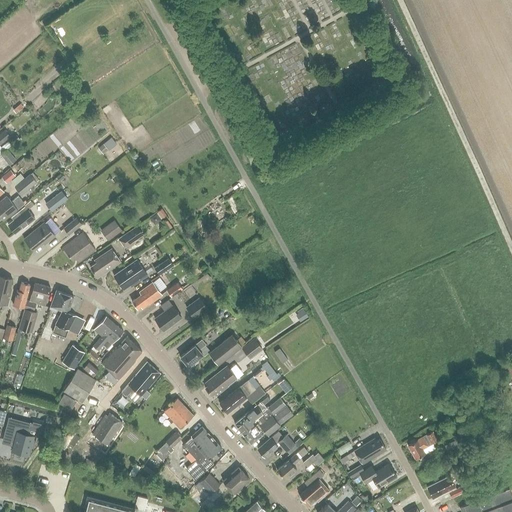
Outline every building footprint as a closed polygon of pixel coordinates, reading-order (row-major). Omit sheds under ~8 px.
[(21,104),(13,110),(16,113),(23,108),(21,104)] [(5,131),(0,134),(0,145),(10,138),(5,131)] [(16,135),(11,140),(15,145),(21,140),(16,135)] [(61,149),(73,162),(84,153),(73,139),(61,149)] [(103,144),(98,148),(103,154),(108,150),(103,144)] [(1,155),(10,166),(16,160),(7,149),(1,155)] [(0,177),(5,183),(14,175),(9,170),(0,177)] [(24,179),(15,187),(21,194),(36,182),(30,175),(24,179)] [(59,189),(44,201),(50,209),(65,197),(59,189)] [(12,202),(6,196),(0,201),(0,218),(1,218),(3,221),(24,204),(19,197),(12,202)] [(23,227),(34,218),(25,206),(18,212),(19,214),(13,219),(14,220),(8,225),(15,233),(23,227)] [(166,215),(162,209),(157,212),(161,218),(166,215)] [(75,218),(62,229),(67,235),(80,224),(75,218)] [(122,230),(114,220),(100,230),(108,240),(122,230)] [(44,245),(55,236),(44,222),(24,239),(33,250),(43,242),(44,245)] [(137,226),(118,239),(124,247),(143,234),(137,226)] [(78,263),(95,249),(83,233),(63,248),(73,261),(75,259),(78,263)] [(98,279),(120,263),(111,249),(97,258),(99,261),(90,267),(98,279)] [(167,258),(154,268),(159,275),(173,265),(167,258)] [(135,283),(147,275),(136,260),(113,275),(123,289),(134,282),(135,283)] [(10,290),(12,279),(0,276),(0,303),(8,306),(11,292),(10,290)] [(177,281),(166,289),(171,296),(182,288),(177,281)] [(13,305),(24,308),(26,300),(31,285),(22,282),(19,293),(17,292),(13,305)] [(150,304),(162,295),(153,282),(139,292),(141,295),(132,301),(137,309),(140,306),(142,308),(148,304),(150,304)] [(50,287),(35,283),(29,301),(26,300),(24,308),(34,311),(36,303),(45,306),(50,287)] [(68,329),(76,315),(68,312),(73,296),(57,290),(50,309),(57,311),(58,309),(62,311),(55,325),(68,329)] [(194,318),(207,309),(199,298),(186,308),(194,318)] [(163,331),(181,318),(172,306),(154,319),(163,331)] [(24,309),(18,329),(23,330),(30,332),(36,312),(24,309)] [(300,322),(306,317),(303,311),(296,316),(300,322)] [(103,337),(114,324),(105,316),(94,329),(102,336),(103,337)] [(93,346),(98,351),(107,341),(111,344),(123,331),(114,324),(103,337),(102,336),(93,346)] [(16,328),(8,325),(4,338),(12,340),(16,328)] [(55,325),(52,332),(66,337),(68,329),(55,325)] [(218,365),(241,347),(232,334),(208,353),(218,365)] [(109,370),(134,343),(127,336),(117,348),(116,347),(102,363),(109,370)] [(250,359),(263,349),(254,338),(241,348),(250,359)] [(198,350),(205,344),(201,339),(179,357),(188,367),(202,355),(198,350)] [(134,343),(109,370),(118,379),(135,361),(135,359),(141,351),(134,343)] [(74,368),(84,352),(72,344),(62,361),(74,368)] [(97,355),(90,349),(86,353),(93,359),(97,355)] [(288,360),(280,349),(275,353),(283,363),(288,360)] [(260,368),(252,374),(254,377),(262,371),(262,372),(264,371),(265,371),(268,374),(265,376),(269,381),(272,379),(273,381),(278,377),(265,361),(259,366),(260,368)] [(97,370),(87,362),(82,368),(92,376),(97,370)] [(141,396),(145,399),(150,394),(146,390),(155,379),(154,378),(158,372),(147,362),(124,388),(125,388),(122,392),(127,396),(133,389),(141,395),(141,396)] [(215,395),(236,379),(227,367),(206,383),(208,386),(205,388),(211,395),(214,393),(215,395)] [(82,402),(96,380),(77,368),(64,391),(82,402)] [(240,403),(261,387),(252,377),(239,388),(238,388),(220,403),(220,404),(220,406),(222,408),(224,408),(228,413),(236,406),(238,406),(240,404),(240,403)] [(62,403),(71,409),(76,401),(67,395),(62,403)] [(179,428),(193,416),(177,398),(163,411),(170,418),(173,421),(179,428)] [(254,423),(242,432),(250,443),(264,432),(267,436),(279,426),(279,425),(292,414),(279,398),(267,408),(262,412),(255,418),(255,419),(254,420),(252,421),(254,423)] [(256,405),(249,411),(255,418),(262,412),(267,408),(264,404),(262,401),(256,405)] [(249,411),(234,423),(242,432),(254,423),(252,421),(254,420),(255,419),(255,418),(249,411)] [(107,444),(122,422),(109,413),(107,416),(105,414),(92,434),(107,444)] [(9,417),(4,432),(16,435),(14,443),(13,446),(12,451),(29,455),(31,447),(32,448),(35,436),(34,436),(29,435),(32,423),(9,417)] [(190,438),(183,445),(190,453),(196,460),(192,464),(186,469),(195,480),(206,470),(213,464),(209,460),(221,449),(201,426),(190,436),(191,437),(190,438)] [(70,430),(59,446),(65,450),(69,443),(73,446),(80,437),(75,434),(75,433),(70,430)] [(182,438),(176,431),(156,451),(157,452),(157,453),(156,454),(162,460),(173,449),(172,448),(182,438)] [(286,434),(283,437),(278,431),(271,437),(257,449),(264,457),(278,446),(276,443),(277,442),(286,452),(294,444),(286,434)] [(433,432),(423,437),(417,440),(407,445),(415,459),(425,454),(422,449),(437,440),(433,432)] [(452,442),(444,446),(449,454),(461,448),(460,446),(463,445),(460,439),(459,439),(458,436),(451,439),(452,442)] [(299,438),(295,442),(299,447),(303,443),(299,438)] [(362,464),(386,450),(379,439),(376,441),(374,438),(354,451),(362,464)] [(352,440),(340,447),(344,453),(356,446),(352,440)] [(303,447),(297,452),(301,457),(307,451),(303,447)] [(312,454),(303,463),(307,467),(313,462),(316,466),(324,459),(318,453),(314,456),(312,454)] [(351,453),(340,459),(343,463),(353,457),(351,453)] [(293,465),(299,459),(295,454),(289,460),(288,459),(277,470),(284,479),(296,468),(293,465)] [(360,464),(347,472),(350,478),(363,470),(360,464)] [(378,488),(397,477),(389,464),(375,472),(372,466),(359,474),(365,483),(373,479),(378,488)] [(241,486),(249,479),(238,467),(223,481),(234,494),(242,487),(241,486)] [(330,492),(319,479),(323,475),(319,470),(304,483),(308,488),(299,495),(300,496),(300,498),(302,500),(304,501),(310,507),(316,501),(317,502),(330,492)] [(142,474),(141,480),(149,482),(150,476),(142,474)] [(219,485),(209,474),(195,487),(199,491),(203,487),(209,494),(219,485)] [(432,498),(455,487),(449,476),(427,487),(432,498)] [(463,493),(460,487),(449,492),(452,498),(463,493)] [(511,511),(511,496),(509,488),(460,507),(461,511),(511,511)] [(144,510),(148,499),(138,496),(135,508),(144,510)] [(89,499),(85,511),(137,511),(89,499)] [(263,511),(265,510),(256,500),(243,511),(263,511)] [(352,511),(356,509),(348,501),(336,511),(335,511),(327,504),(318,511),(352,511)]
